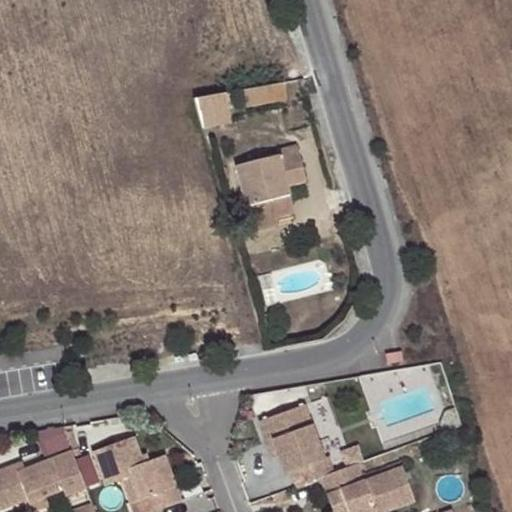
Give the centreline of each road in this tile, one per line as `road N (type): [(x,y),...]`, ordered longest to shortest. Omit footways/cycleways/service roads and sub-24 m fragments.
road 1 (residential): [(306,0),(384,265),(383,307),(341,353),(213,378)]
road 2 (residential): [(167,386),(0,415)]
